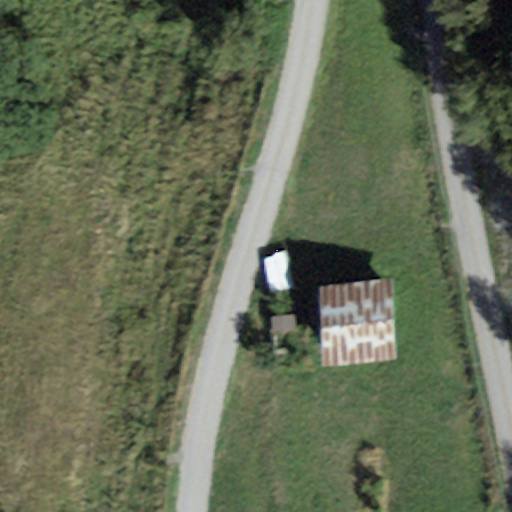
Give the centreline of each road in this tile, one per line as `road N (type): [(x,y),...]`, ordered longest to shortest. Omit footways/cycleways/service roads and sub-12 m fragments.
road 1 (unclassified): [(190,511),(213,365),(312,0)]
road 2 (unclassified): [(437,0),(466,209),(511,436)]
